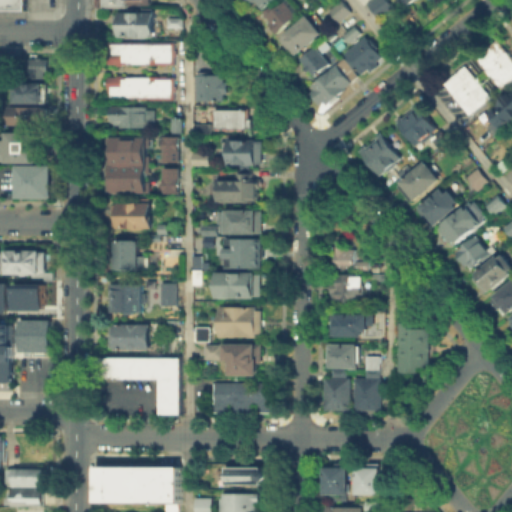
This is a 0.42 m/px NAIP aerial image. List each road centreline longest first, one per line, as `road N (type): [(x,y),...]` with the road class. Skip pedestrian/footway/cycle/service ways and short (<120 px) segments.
road 1 (secondary): [(75,511),(76,0)]
road 2 (residential): [(197,0),(481,350)]
road 3 (residential): [(315,145),(300,179),(297,511)]
road 4 (residential): [(75,435),(405,438)]
road 5 (residential): [(315,145),(488,0)]
